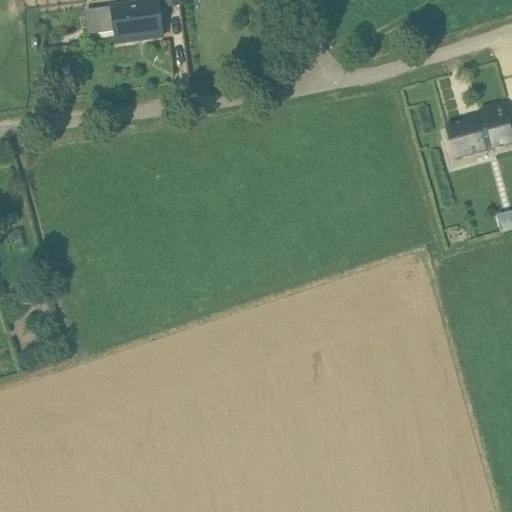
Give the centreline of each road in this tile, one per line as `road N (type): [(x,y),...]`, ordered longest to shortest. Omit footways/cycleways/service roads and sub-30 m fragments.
road 1 (unclassified): [(0,118),(337,80)]
road 2 (unclassified): [(337,80),(511,30)]
